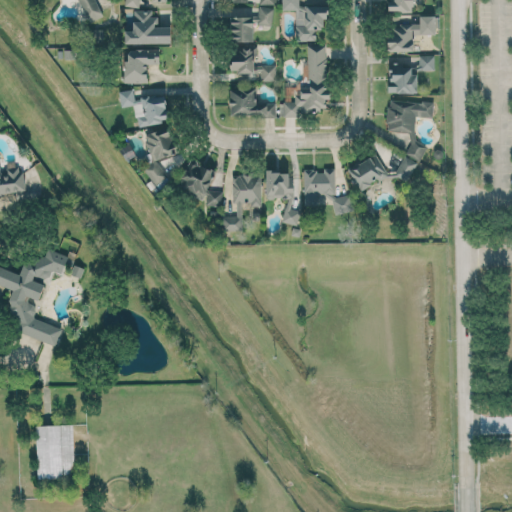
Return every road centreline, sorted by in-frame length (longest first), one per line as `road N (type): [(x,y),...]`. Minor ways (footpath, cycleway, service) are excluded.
road 1 (residential): [(466,474),(459,0)]
road 2 (residential): [(285,140),(208,132),(200,118),(198,0)]
road 3 (residential): [(358,0),(355,123),(337,137),(285,140)]
